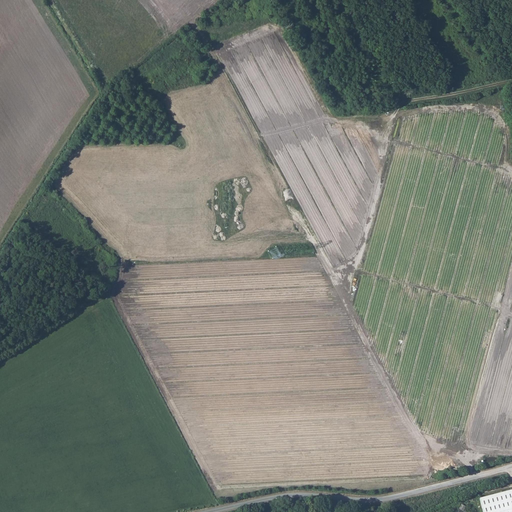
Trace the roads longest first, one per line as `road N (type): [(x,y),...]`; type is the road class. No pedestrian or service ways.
road 1 (track): [(511,82),(341,121),(322,103),(280,26),(206,32),(191,20)]
road 2 (unclassified): [(216,511),(291,496),(390,498),(511,466)]
